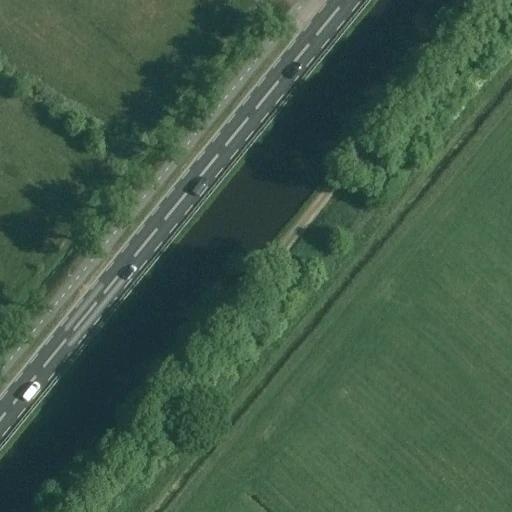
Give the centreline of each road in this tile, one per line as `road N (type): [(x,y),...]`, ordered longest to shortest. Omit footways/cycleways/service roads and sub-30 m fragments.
road 1 (track): [(62,511),(486,0)]
road 2 (primary): [(0,419),(344,0)]
